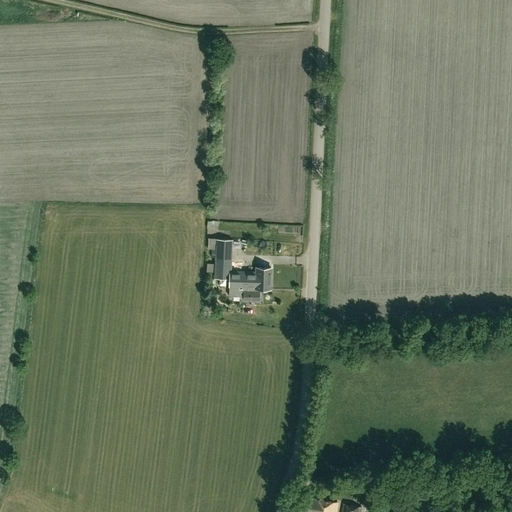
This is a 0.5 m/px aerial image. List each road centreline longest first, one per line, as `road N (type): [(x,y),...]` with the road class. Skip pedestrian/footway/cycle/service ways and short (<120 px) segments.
road 1 (unclassified): [(280,511),(305,384),(326,0)]
road 2 (track): [(325,26),(190,31),(53,0)]
